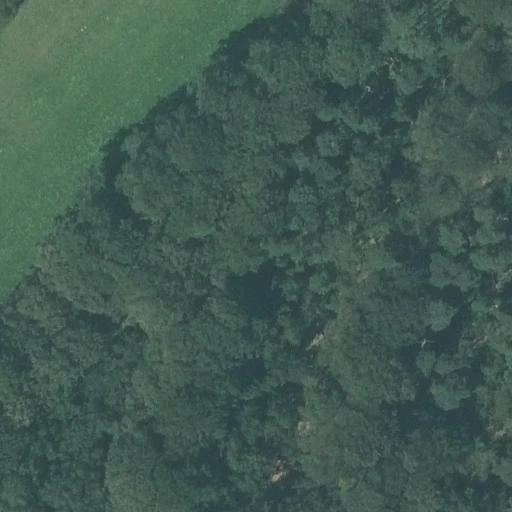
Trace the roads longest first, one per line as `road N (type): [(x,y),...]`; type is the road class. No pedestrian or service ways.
road 1 (track): [(341,0),(254,97),(94,239),(59,304),(0,370)]
road 2 (track): [(254,97),(249,292),(190,391),(176,511)]
